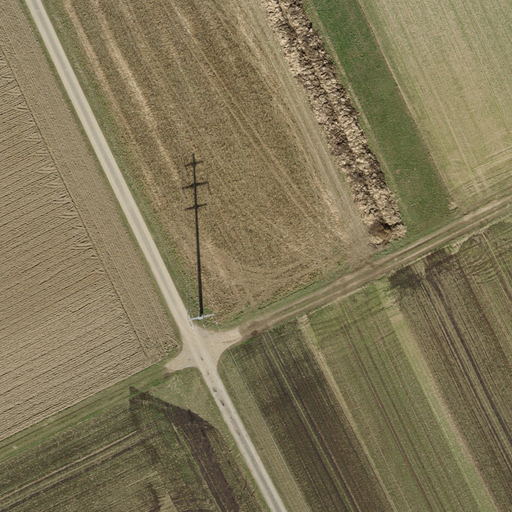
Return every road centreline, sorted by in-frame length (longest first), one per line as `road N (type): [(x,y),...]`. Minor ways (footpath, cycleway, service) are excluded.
road 1 (track): [(0,452),(511,202)]
road 2 (unclassified): [(33,0),(280,511)]
